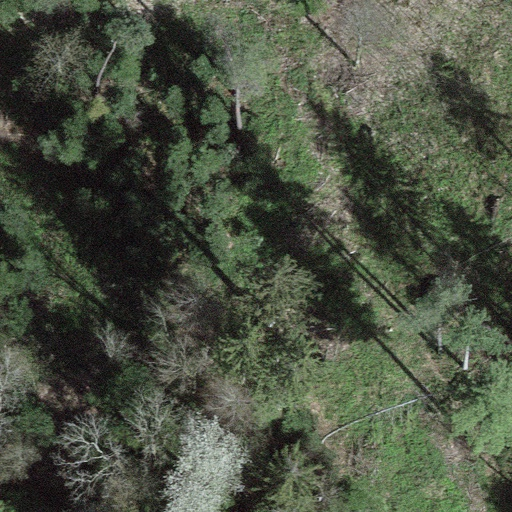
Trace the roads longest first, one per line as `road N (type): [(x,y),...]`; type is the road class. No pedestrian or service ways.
road 1 (track): [(511,214),(121,307),(0,349)]
road 2 (track): [(511,153),(453,0)]
